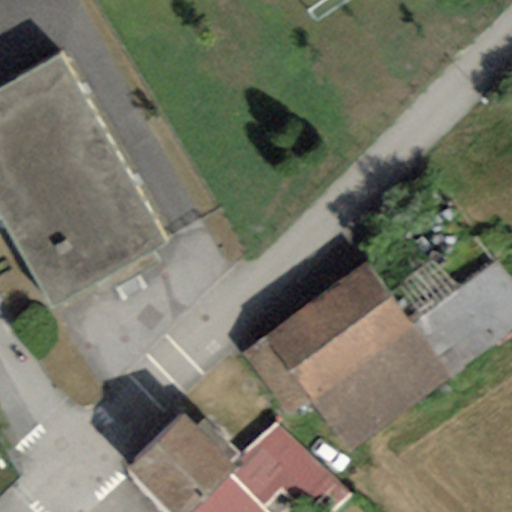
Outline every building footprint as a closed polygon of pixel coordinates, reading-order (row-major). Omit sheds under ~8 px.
[(55,47),(0,78),(0,216),(48,300),(162,235),(55,47)] [(305,388),(343,441),(470,349),(511,318),(511,287),(427,170),(359,219),(379,247),(362,259),(404,317),(305,388)] [(362,259),(264,331),(305,388),(404,317),(362,259)] [(128,455),(178,508),(235,453),(199,416),(189,424),(175,410),(128,455)] [(323,511),(349,487),(272,417),(235,453),(178,508),(182,511),(257,511),(240,494),(262,473),(300,511),(323,511)]
